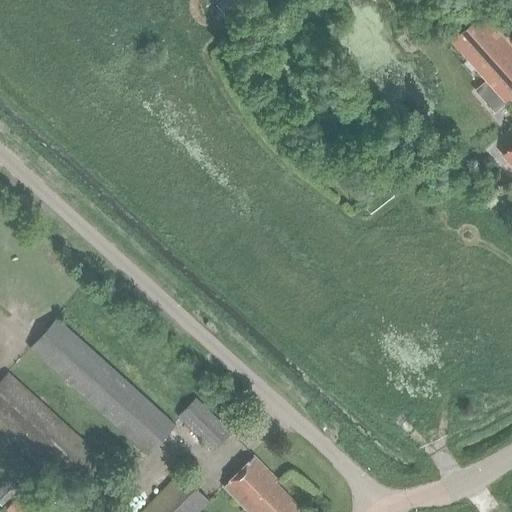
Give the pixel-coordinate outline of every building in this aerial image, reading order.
[(248,9),(239,0),(221,0),(214,7),(230,25),(248,9)] [(478,13),(447,42),(504,104),(511,95),(511,37),(499,24),(493,30),(478,13)] [(30,350),(147,455),(174,425),(57,320),(30,350)] [(0,383),(0,419),(99,510),(125,480),(9,374),(0,383)] [(196,400),(178,419),(215,454),(233,435),(196,400)] [(275,478),(251,454),(221,483),(248,511),(298,511),(298,508),(272,481),(275,478)] [(181,473),(143,511),(198,511),(210,500),(189,480),(181,473)] [(0,485),(0,506),(15,490),(5,481),(0,485)] [(23,489),(7,506),(12,511),(27,511),(37,503),(23,489)]
